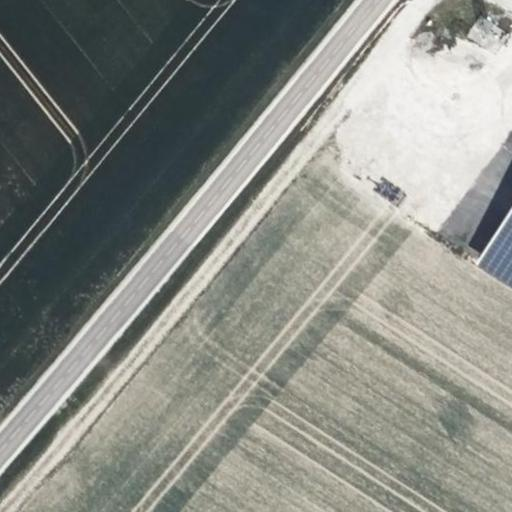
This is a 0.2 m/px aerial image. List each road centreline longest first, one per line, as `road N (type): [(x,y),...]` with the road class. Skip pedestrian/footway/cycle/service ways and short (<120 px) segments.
road 1 (track): [(0,488),(423,0)]
road 2 (tertiary): [(0,458),(377,0)]
